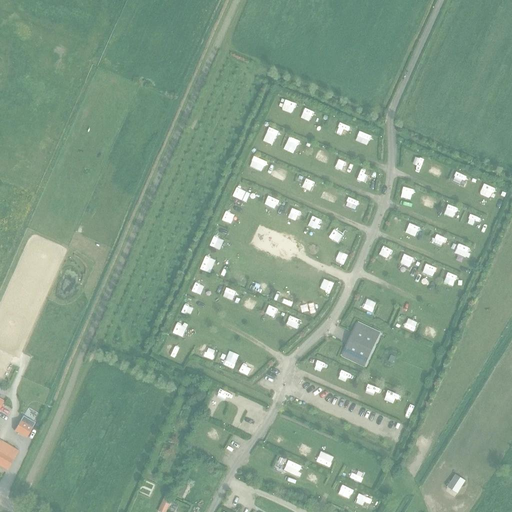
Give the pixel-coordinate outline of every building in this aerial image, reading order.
[(357,324),(343,355),(364,365),(366,359),(363,358),(373,337),(376,339),(378,334),(357,324)] [(23,416),(14,431),(26,438),(35,423),(23,416)] [(0,466),(6,470),(18,451),(0,440),(0,466)] [(466,481),(455,474),(447,487),(458,494),(466,481)] [(159,511),(166,511),(172,500),(164,497),(158,511),(159,511)]
